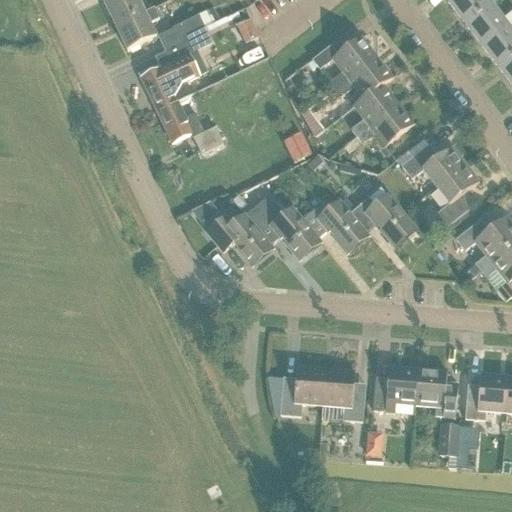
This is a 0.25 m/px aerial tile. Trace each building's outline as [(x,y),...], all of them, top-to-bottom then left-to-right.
[(115,28),(145,14),(144,13),(137,0),(110,0),(103,4),(115,28)] [(464,26),(491,4),(488,0),(451,0),(447,4),(464,26)] [(237,23),(259,13),(254,2),(232,12),(237,23)] [(491,4),(464,26),(481,47),(511,23),(511,12),(503,20),(491,4)] [(145,14),(115,28),(127,53),(157,39),(150,25),(160,20),(154,9),(144,13),(145,14)] [(165,53),(181,46),(207,34),(198,17),(173,29),(173,31),(158,38),(165,53)] [(511,23),(481,47),(498,69),(511,58),(511,23)] [(207,34),(181,46),(165,53),(171,65),(161,70),(140,80),(157,113),(177,104),(192,97),(187,84),(201,78),(189,53),(211,42),(207,34)] [(335,92),(377,59),(361,39),(338,57),(331,48),(312,62),(320,72),(332,63),(341,75),(329,85),(335,92)] [(511,58),(498,69),(511,87),(511,58)] [(393,80),(377,59),(335,92),(341,99),(354,89),(363,101),(363,102),(383,87),(393,80)] [(398,107),(383,87),(363,102),(363,101),(353,109),(363,122),(350,132),(356,139),(398,107)] [(341,99),(335,92),(328,98),(333,105),(341,99)] [(177,104),(157,113),(172,145),(192,136),(202,157),(223,146),(215,129),(204,135),(195,115),(185,120),(177,104)] [(414,127),(398,107),(356,139),(362,147),(374,137),(384,150),(414,127)] [(465,167),(452,149),(438,160),(429,147),(400,169),(411,183),(422,174),(435,191),(465,167)] [(465,167),(435,191),(448,207),(437,216),(447,229),(468,214),(462,207),(470,200),(466,195),(479,185),(465,167)] [(372,197),(349,216),(365,235),(375,227),(393,248),(414,230),(386,197),(378,204),(372,197)] [(318,242),(301,222),(291,209),(279,219),(262,199),(243,216),(270,248),(280,240),(297,261),(319,243),(318,242)] [(365,235),(349,216),(339,203),(327,213),(321,206),(301,222),(318,242),(327,233),(345,255),(367,237),(365,235)] [(271,249),(270,248),(243,216),(231,226),(226,219),(207,235),(223,254),(232,246),(250,268),(271,249)] [(480,273),(511,248),(511,227),(506,220),(489,233),(481,222),(455,242),(465,254),(475,246),(485,259),(475,267),(480,273)] [(511,248),(480,273),(485,280),(495,272),(505,285),(495,293),(505,305),(511,299),(511,248)] [(302,407),(322,409),(326,371),(297,369),(296,381),(283,380),(280,418),(301,420),(302,407)] [(394,407),(415,409),(418,371),(389,369),(388,381),(376,380),(373,414),(393,415),(394,407)] [(353,386),(355,374),(326,371),(322,409),(343,411),(342,423),(362,425),(366,387),(353,386)] [(418,371),(415,409),(435,410),(434,419),(455,421),(458,387),(446,385),(447,373),(418,371)] [(506,416),(509,379),(480,376),(479,388),(467,387),(465,421),(484,423),(485,414),(506,416)] [(375,425),(371,449),(390,452),(393,427),(375,425)]
